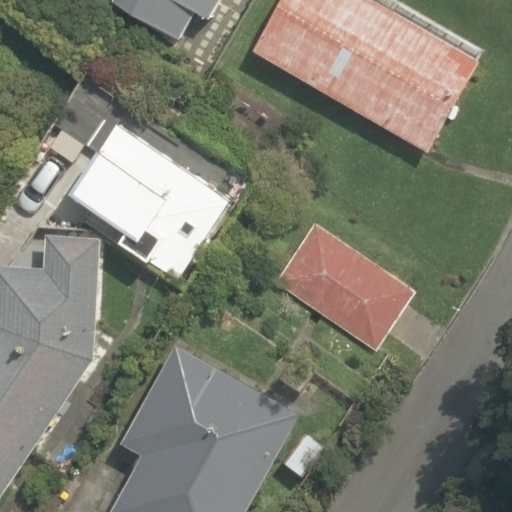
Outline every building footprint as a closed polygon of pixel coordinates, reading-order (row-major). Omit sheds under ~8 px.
[(117,0),(182,38),(198,10),(212,19),(221,0),(117,0)] [(384,0),(282,0),(256,47),(431,150),(482,56),(384,0)] [(182,279),(232,198),(119,121),(71,190),(128,227),(121,239),(182,279)] [(319,221),(278,282),(379,351),(421,289),(319,221)] [(0,496),(2,498),(97,358),(105,236),(48,231),(46,268),(0,263),(0,496)] [(112,511),(247,511),(304,408),(178,341),(124,441),(145,452),(112,511)]
